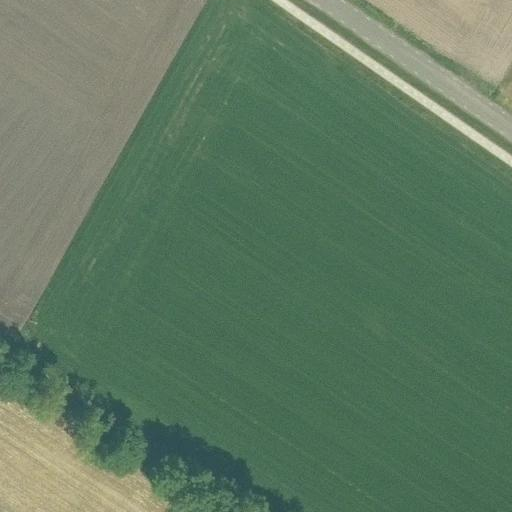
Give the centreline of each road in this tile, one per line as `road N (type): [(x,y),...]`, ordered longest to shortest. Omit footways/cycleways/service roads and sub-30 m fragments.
road 1 (track): [(0,347),(259,511)]
road 2 (tertiary): [(511,129),(326,0)]
